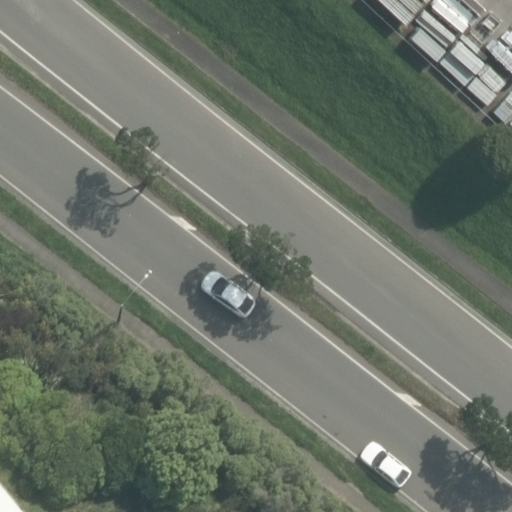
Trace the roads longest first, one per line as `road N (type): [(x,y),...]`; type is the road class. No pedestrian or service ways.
road 1 (unclassified): [(21,0),(511,384)]
road 2 (unclassified): [(490,511),(0,137)]
